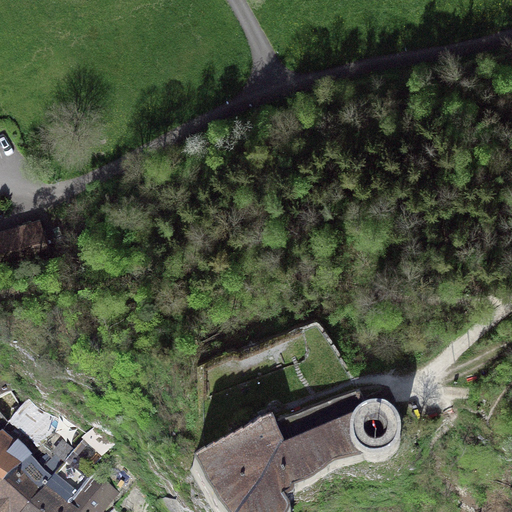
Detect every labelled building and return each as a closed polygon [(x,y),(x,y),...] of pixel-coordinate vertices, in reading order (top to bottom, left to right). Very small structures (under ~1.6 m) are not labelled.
[(56,241),(81,230),(75,215),(50,226),(56,241)] [(0,270),(49,256),(38,222),(0,232),(0,270)] [(0,437),(1,436),(11,423),(20,411),(9,393),(11,391),(0,380),(0,437)] [(11,423),(40,446),(58,425),(24,405),(20,411),(11,423)] [(85,434),(89,428),(69,414),(65,420),(85,434)] [(393,425),(393,424),(388,419),(381,416),(374,415),(368,415),(281,447),(275,435),(269,424),(192,473),(205,500),(214,511),(289,511),(286,506),(290,502),(292,494),(308,488),(332,471),(360,462),(369,465),(378,465),(385,462),(390,458),(396,451),(398,442),(397,433),(393,425)] [(0,487),(0,511),(24,511),(63,464),(71,453),(61,444),(56,451),(58,452),(53,457),(48,452),(43,456),(49,461),(39,472),(27,462),(0,487)] [(0,487),(27,462),(14,450),(6,459),(0,452),(0,487)] [(100,511),(120,490),(96,472),(85,484),(63,464),(24,511),(100,511)]
